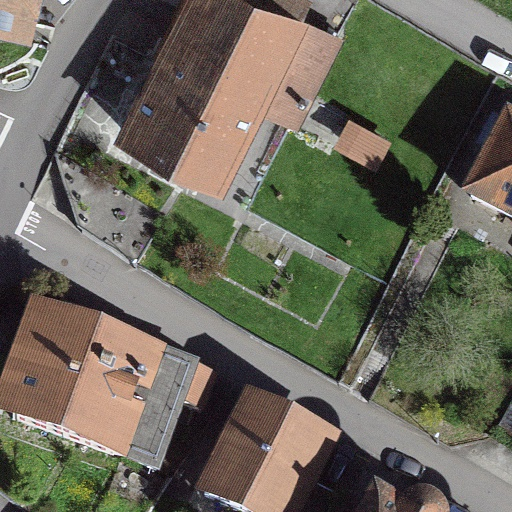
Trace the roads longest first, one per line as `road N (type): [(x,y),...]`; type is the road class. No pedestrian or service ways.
road 1 (residential): [(0,221),(509,511)]
road 2 (residential): [(0,189),(94,0)]
